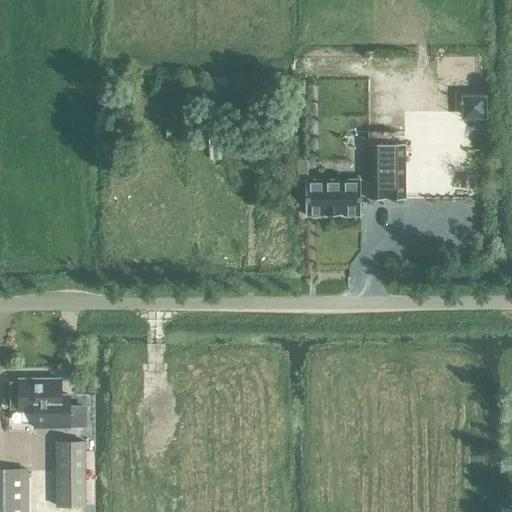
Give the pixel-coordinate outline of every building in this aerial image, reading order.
[(405,143),(368,144),(368,145),(369,145),(369,198),(369,199),(406,199),(406,198),(405,198),(405,144),(405,143)] [(307,180),(305,180),(305,215),(307,215),(307,214),(324,214),(324,215),(342,215),(343,214),(360,214),(360,215),(361,215),(361,180),(360,180),(360,181),(307,181),(307,180)] [(19,381),(10,381),(10,409),(19,409),(19,412),(19,414),(34,414),(35,430),(70,430),(70,429),(70,427),(87,427),(87,405),(69,405),(69,397),(61,397),(61,396),(61,381),(19,381)] [(57,442),(57,506),(85,506),(85,442),(57,442)] [(0,472),(0,511),(26,511),(27,473),(0,472)]
